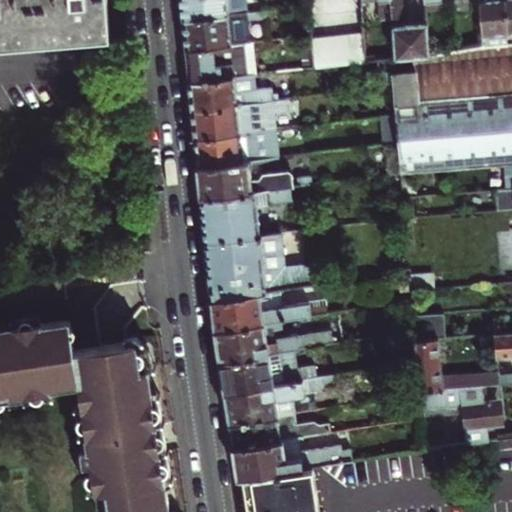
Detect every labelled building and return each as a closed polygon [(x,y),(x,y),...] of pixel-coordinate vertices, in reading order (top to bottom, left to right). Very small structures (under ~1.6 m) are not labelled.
[(0,0),(0,42),(109,34),(106,0),(0,0)] [(180,0),(181,3),(182,15),(243,10),(241,0),(180,0)] [(377,0),(380,21),(391,20),(389,0),(377,0)] [(389,0),(391,20),(391,27),(397,27),(406,4),(405,0),(389,0)] [(455,0),(456,13),(469,12),(468,0),(455,0)] [(480,0),(483,36),(484,47),(498,45),(509,44),(506,0),(480,0)] [(184,31),(186,50),(232,45),(241,44),(240,20),(264,17),(263,9),(243,10),(182,15),(184,31)] [(397,27),(391,27),(393,59),(430,56),(427,24),(397,27)] [(363,36),(312,40),(315,68),(365,63),(363,36)] [(483,36),(458,38),(459,51),(484,47),(483,36)] [(394,87),(395,103),(511,94),(511,44),(509,44),(498,45),(484,47),(459,51),(430,56),(393,59),(394,87)] [(234,65),(232,45),(186,50),(188,67),(190,83),(245,76),(244,64),(234,65)] [(384,89),(394,87),(393,59),(381,61),(384,89)] [(193,112),(281,101),(281,94),(273,95),(273,89),(256,91),(254,75),(245,76),(190,83),(191,98),(193,112)] [(511,94),(395,103),(397,116),(401,172),(511,163),(511,94)] [(195,128),(196,139),(254,132),(252,117),(290,113),(289,100),(281,101),(193,112),(195,128)] [(254,132),(196,139),(197,154),(199,166),(246,161),(244,148),(279,144),(278,129),(254,132)] [(200,181),(202,197),(292,185),(313,183),(312,175),(293,177),(292,170),(282,171),(280,157),(246,161),(199,166),(200,181)] [(292,185),(202,197),(205,222),(207,241),(261,234),(257,205),(293,200),(292,185)] [(511,208),(511,188),(506,189),(496,190),(498,209),(511,208)] [(395,217),(399,254),(408,253),(405,216),(395,217)] [(405,216),(408,253),(417,252),(413,216),(405,216)] [(277,232),(261,234),(207,241),(209,269),(213,299),(280,289),(314,283),(312,271),(318,270),(317,263),(283,268),(277,232)] [(410,275),(411,291),(436,289),(434,273),(410,275)] [(280,289),(213,299),(215,320),(216,331),(280,321),(312,315),(310,303),(283,307),(280,289)] [(86,291),(68,293),(69,305),(88,302),(86,291)] [(414,315),(415,340),(441,338),(447,337),(445,313),(414,315)] [(0,393),(12,392),(25,390),(54,386),(82,382),(90,445),(84,446),(86,461),(93,460),(99,511),(159,511),(159,506),(169,505),(168,498),(166,478),(154,392),(150,367),(142,368),(140,368),(137,341),(126,342),(76,350),(71,317),(44,321),(43,316),(0,323),(0,393)] [(221,363),(286,352),(341,343),(339,331),(297,337),(297,336),(283,338),(280,321),(216,331),(219,348),(221,363)] [(511,332),(496,333),(497,356),(511,354),(511,332)] [(496,333),(486,334),(488,357),(497,356),(496,333)] [(137,341),(140,368),(142,368),(150,367),(157,366),(155,359),(152,351),(148,345),(144,338),(135,335),(125,334),(126,342),(137,341)] [(415,340),(420,392),(481,384),(499,383),(499,372),(498,369),(443,374),(441,338),(415,340)] [(224,381),(226,393),(317,378),(315,364),(288,368),(286,352),(221,363),(224,381)] [(511,382),(511,370),(499,372),(499,383),(511,382)] [(317,378),(226,393),(228,410),(230,422),(274,415),(295,412),(292,395),(306,393),(306,390),(321,388),(320,385),(336,383),(335,375),(317,378)] [(420,392),(427,448),(489,440),(487,425),(499,423),(496,398),(483,400),(481,384),(420,392)] [(55,394),(54,386),(25,390),(26,399),(55,394)] [(0,402),(13,401),(12,392),(0,393),(0,402)] [(161,392),(154,392),(166,478),(173,477),(168,440),(161,392)] [(232,437),(234,448),(298,437),(317,434),(315,423),(277,429),(274,415),(230,422),(232,437)] [(239,479),(244,478),(314,467),(352,461),(350,448),(340,450),(339,444),(300,450),(298,437),(234,448),(237,465),(239,479)] [(320,511),(314,467),(244,478),(249,511),(320,511)]
